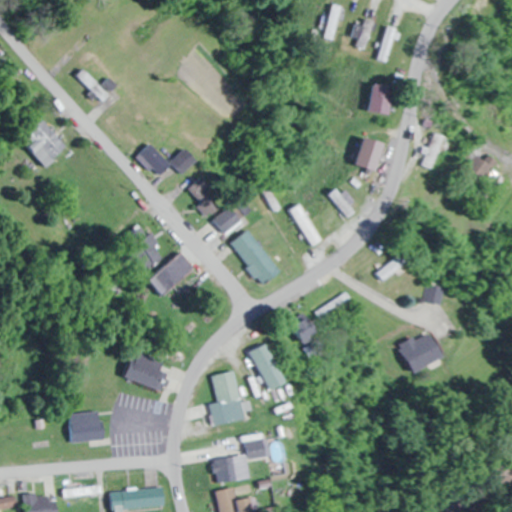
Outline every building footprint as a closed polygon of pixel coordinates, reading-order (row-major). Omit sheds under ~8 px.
[(350,43),(362,49),(374,23),(361,17),(350,43)] [(386,62),(396,29),(385,26),(375,59),(386,62)] [(102,102),(119,87),(110,78),(101,86),(84,67),(76,74),(102,102)] [(371,113),(390,115),(393,86),(374,84),(371,113)] [(45,167),(67,148),(42,119),(19,138),(45,167)] [(421,165),(432,170),(445,136),(434,132),(421,165)] [(357,164),(377,171),(385,144),(365,137),(357,164)] [(139,156),(159,178),(174,164),(184,174),(198,161),(186,148),(170,163),(152,143),(139,156)] [(187,191),(211,215),(220,206),(205,192),(212,186),(202,176),(187,191)] [(290,209),(311,246),(320,241),(299,204),(290,209)] [(226,233),(242,220),(232,207),(216,219),(226,233)] [(231,242),(262,285),(280,272),(249,229),(231,242)] [(377,274),(386,284),(410,261),(400,251),(377,274)] [(194,267),(179,252),(150,281),(165,297),(194,267)] [(352,300),(345,288),(313,306),(320,318),(352,300)] [(297,319),(298,341),(315,340),(314,318),(297,319)] [(401,350),(417,374),(444,355),(428,331),(401,350)] [(248,353),(265,386),(269,384),(273,391),(288,383),(267,343),(248,353)] [(166,362),(135,349),(124,375),(155,389),(166,362)] [(217,402),(210,403),(214,425),(246,418),(236,370),(211,375),(217,402)] [(102,440),(100,411),(69,413),(71,442),(102,440)] [(249,459),(266,456),(264,439),(246,442),(249,459)] [(217,482),(245,478),(241,450),(213,454),(217,482)] [(165,506),(163,486),(113,490),(115,510),(165,506)] [(251,511),(258,511),(256,496),(236,499),(235,487),(217,490),(219,511),(251,511)] [(96,488),(63,494),(66,506),(98,500),(96,488)] [(28,511),(57,511),(53,491),(25,498),(28,511)]
